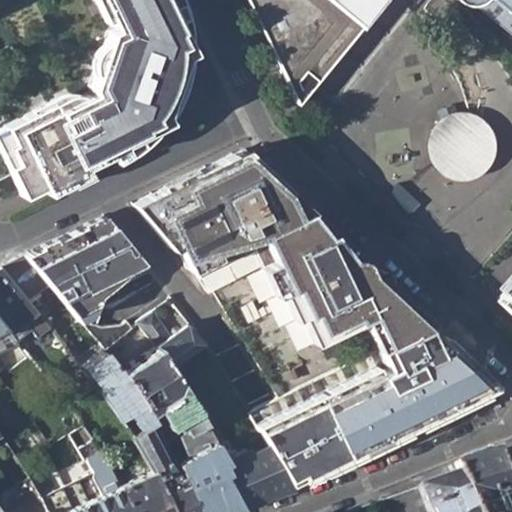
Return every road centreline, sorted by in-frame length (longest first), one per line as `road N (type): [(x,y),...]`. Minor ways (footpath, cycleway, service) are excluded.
road 1 (residential): [(261,109),(511,353)]
road 2 (residential): [(261,109),(0,232)]
road 3 (residential): [(287,511),(511,424)]
road 4 (residential): [(206,0),(261,109)]
